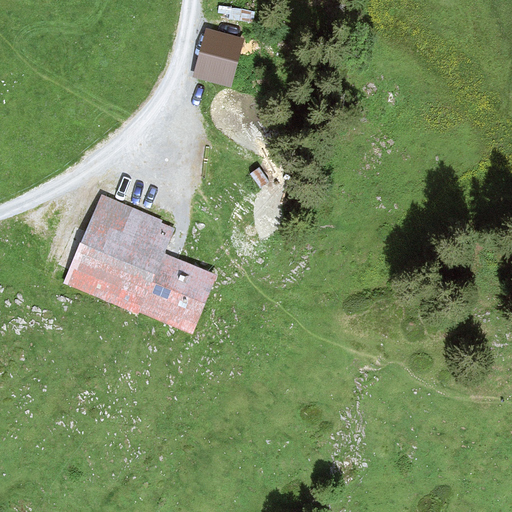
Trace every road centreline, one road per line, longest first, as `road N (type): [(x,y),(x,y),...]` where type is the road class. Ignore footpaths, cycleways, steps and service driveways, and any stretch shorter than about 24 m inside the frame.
road 1 (track): [(192,0),(167,93),(129,138)]
road 2 (track): [(129,138),(69,180),(0,213)]
